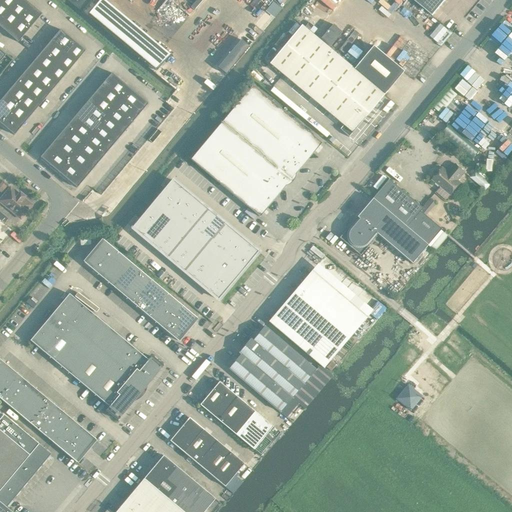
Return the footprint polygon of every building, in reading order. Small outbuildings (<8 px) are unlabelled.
[(38,13),(22,0),(0,0),(0,28),(14,41),(38,13)] [(413,0),(433,16),(446,0),(413,0)] [(442,23),(434,31),(441,38),(449,30),(442,23)] [(384,94),(353,69),(301,25),(269,64),(346,128),(343,132),(349,137),(365,117),(384,94)] [(83,50),(58,29),(0,97),(0,123),(12,134),(83,50)] [(218,67),(226,74),(249,47),(240,40),(225,58),(218,67)] [(353,69),(384,94),(403,71),(373,46),(353,69)] [(148,104),(111,73),(40,157),(77,188),(148,104)] [(220,122),(290,180),(321,143),(252,86),(221,122),(220,122)] [(449,88),(433,107),(441,114),(457,95),(449,88)] [(290,180),(220,122),(221,123),(190,159),(259,217),(290,180)] [(462,150),(474,158),(481,149),(450,126),(445,132),(464,147),(462,150)] [(137,149),(126,160),(121,173),(113,181),(119,187),(109,197),(106,195),(111,184),(104,190),(106,192),(106,193),(97,201),(106,210),(99,207),(101,209),(100,213),(107,216),(111,212),(105,205),(110,199),(119,203),(123,198),(120,195),(125,191),(126,192),(149,170),(139,166),(143,162),(142,161),(146,156),(144,156),(137,149)] [(443,168),(432,180),(450,195),(461,183),(458,180),(465,172),(455,164),(448,172),(443,168)] [(472,175),(470,177),(485,191),(491,184),(475,171),(473,169),(470,173),(472,175)] [(259,252),(173,180),(132,229),(218,300),(259,252)] [(422,209),(388,180),(372,199),(427,245),(441,229),(420,212),(422,209)] [(0,202),(21,219),(32,205),(23,198),(25,197),(20,193),(18,194),(10,187),(0,199),(0,202)] [(430,198),(422,208),(427,213),(436,203),(430,198)] [(412,264),(427,245),(372,199),(339,238),(360,255),(378,235),(412,264)] [(0,243),(11,230),(0,220),(0,243)] [(177,341),(178,340),(177,340),(196,318),(197,318),(103,240),(102,240),(103,240),(85,262),(84,262),(84,263),(177,341)] [(323,368),(336,353),(366,318),(311,271),(282,306),(268,322),(319,365),(323,368)] [(50,316),(140,393),(163,366),(162,366),(161,366),(151,358),(151,357),(151,356),(148,360),(69,294),(50,316)] [(140,393),(50,316),(30,341),(109,407),(106,410),(106,411),(107,410),(118,419),(117,420),(118,420),(140,393)] [(332,376),(323,368),(319,365),(315,370),(264,327),(252,341),(250,339),(238,353),(241,355),(229,369),(280,412),(293,423),(332,376)] [(94,439),(95,440),(95,439),(0,359),(0,398),(76,462),(76,461),(94,439)] [(330,361),(325,367),(330,371),(335,365),(330,361)] [(279,432),(272,426),(219,382),(199,405),(260,455),(279,432)] [(407,384),(395,398),(410,411),(422,396),(407,384)] [(50,454),(4,416),(0,419),(0,502),(6,508),(50,454)] [(224,487),(244,464),(189,418),(169,441),(224,487)] [(215,511),(221,505),(163,455),(115,511),(215,511)] [(6,508),(0,502),(0,511),(10,511),(6,508)]
